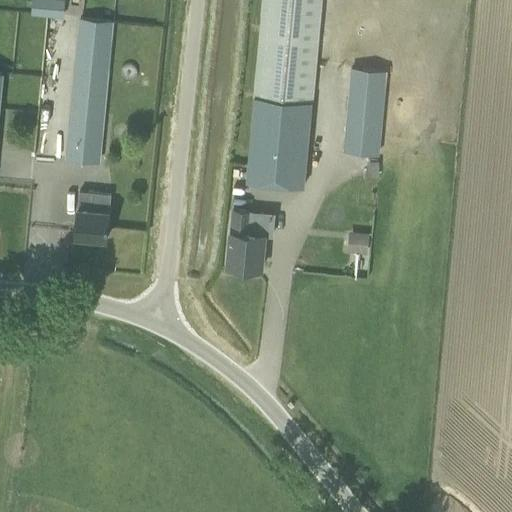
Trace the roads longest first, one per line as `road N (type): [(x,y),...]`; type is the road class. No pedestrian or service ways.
road 1 (unclassified): [(159,319),(194,0)]
road 2 (unclassified): [(349,511),(250,389),(159,319)]
road 3 (unclassified): [(159,319),(82,298),(0,290)]
